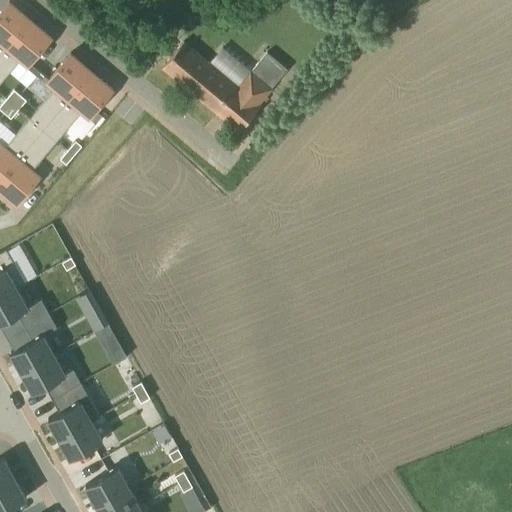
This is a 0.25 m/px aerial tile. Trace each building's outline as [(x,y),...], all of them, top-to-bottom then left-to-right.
[(0,64),(30,28),(9,10),(0,22),(0,64)] [(0,65),(0,91),(19,69),(27,76),(52,48),(31,29),(20,42),(11,51),(10,53),(8,55),(6,58),(3,61),(0,65)] [(208,61),(183,41),(162,67),(238,130),(260,105),(258,103),(271,88),(287,67),(266,50),(251,69),(237,86),(208,61)] [(89,81),(68,63),(45,92),(52,99),(28,128),(40,139),(89,81)] [(42,139),(54,149),(79,121),(87,128),(112,100),(90,81),(79,94),(71,103),(69,105),(68,107),(66,109),(63,113),(42,139)] [(12,103),(20,94),(14,88),(6,98),(12,103)] [(20,94),(12,103),(18,108),(26,99),(20,94)] [(0,105),(0,108),(5,112),(12,103),(6,98),(0,105)] [(12,103),(5,112),(11,117),(18,108),(12,103)] [(40,139),(28,128),(4,158),(0,154),(0,189),(4,185),(21,164),(40,139)] [(0,190),(0,203),(15,215),(38,185),(31,178),(54,149),(42,139),(21,164),(0,190)] [(74,154),(82,145),(75,139),(68,149),(74,154)] [(68,149),(60,158),(66,163),(74,154),(68,149)] [(75,264),(71,256),(62,261),(66,269),(75,264)] [(4,265),(0,267),(0,293),(16,285),(4,265)] [(16,285),(0,293),(0,319),(27,305),(16,285)] [(112,330),(108,323),(99,328),(103,335),(112,330)] [(22,370),(53,352),(42,332),(10,350),(22,370)] [(65,372),(53,352),(22,370),(33,390),(65,372)] [(132,386),(136,394),(145,389),(141,381),(132,386)] [(145,389),(136,394),(141,402),(150,397),(145,389)] [(80,399),(48,417),(59,436),(91,419),(80,399)] [(91,419),(59,436),(70,456),(102,438),(91,419)] [(182,455),(178,447),(169,452),(173,460),(182,455)] [(0,484),(15,477),(3,457),(0,458),(0,484)] [(86,483),(97,503),(129,485),(117,465),(86,483)] [(188,478),(183,470),(174,475),(179,483),(188,478)] [(15,477),(0,484),(0,511),(9,511),(7,508),(26,497),(15,477)] [(192,486),(188,478),(179,483),(183,491),(192,486)] [(129,485),(97,503),(101,511),(125,511),(139,504),(129,485)]
